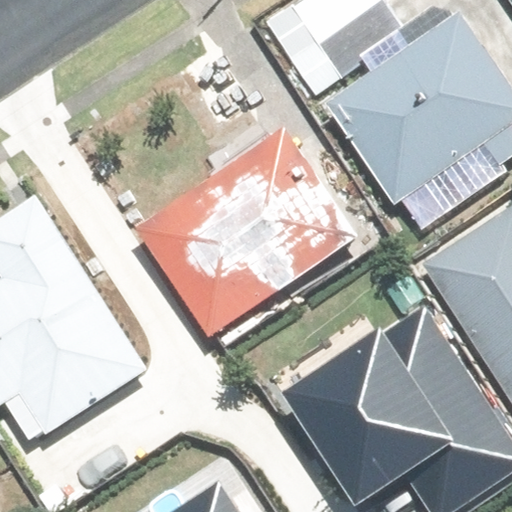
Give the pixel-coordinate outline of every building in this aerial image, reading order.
[(418,38),(395,3),(323,51),(346,85),(418,38)] [(511,101),(511,87),(471,26),(339,113),(406,214),(494,156),(509,178),(511,175),(511,107),(509,103),(511,101)] [(268,162),(252,136),(213,161),(229,186),(149,238),(220,348),(371,250),(300,141),(268,162)] [(511,223),(435,273),(511,393),(511,223)] [(374,388),(336,333),(274,375),(312,430),(374,388)] [(14,440),(59,511),(187,511),(229,486),(173,396),(138,418),(113,378),(14,440)] [(291,511),(276,491),(247,511),(291,511)]
